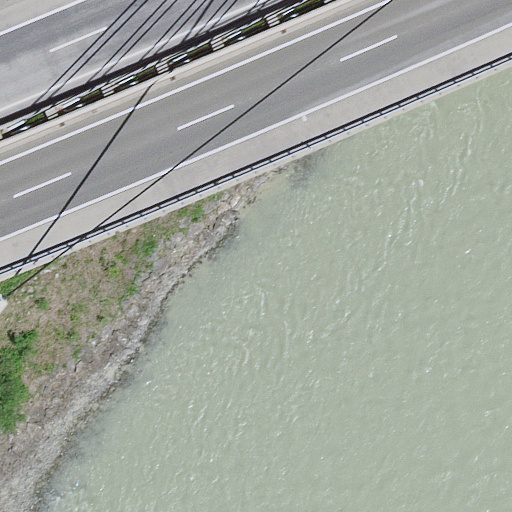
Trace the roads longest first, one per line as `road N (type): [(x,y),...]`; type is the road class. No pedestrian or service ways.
road 1 (motorway): [(0,203),(481,0)]
road 2 (motorway): [(166,0),(0,69)]
